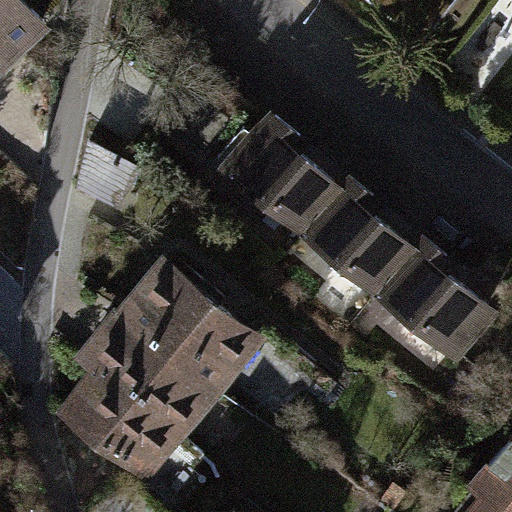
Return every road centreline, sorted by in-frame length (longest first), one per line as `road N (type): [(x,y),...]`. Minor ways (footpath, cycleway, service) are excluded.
road 1 (residential): [(56,511),(37,407),(37,285),(78,0)]
road 2 (tertiary): [(269,0),(511,199)]
